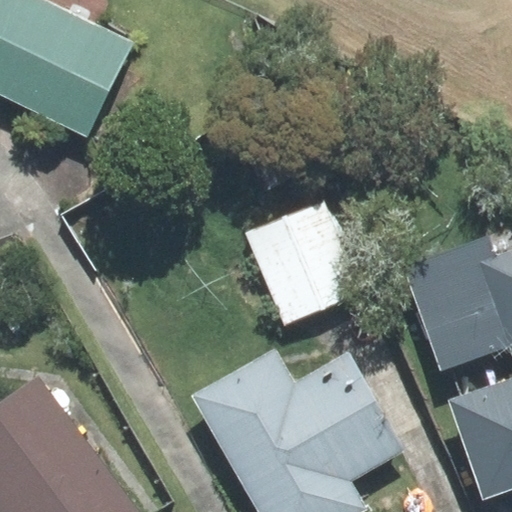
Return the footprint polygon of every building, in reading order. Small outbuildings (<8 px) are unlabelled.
[(0,0),(0,89),(112,138),(155,37),(104,16),(111,0),(0,0)] [(338,200),(253,245),(300,334),(385,289),(338,200)] [(501,235),(415,266),(504,508),(511,504),(511,260),(510,261),(501,235)] [(280,353),(209,389),(272,511),(374,511),(378,510),(361,479),(417,451),(364,348),(295,384),(280,353)] [(148,511),(53,380),(0,417),(0,485),(19,511),(148,511)]
